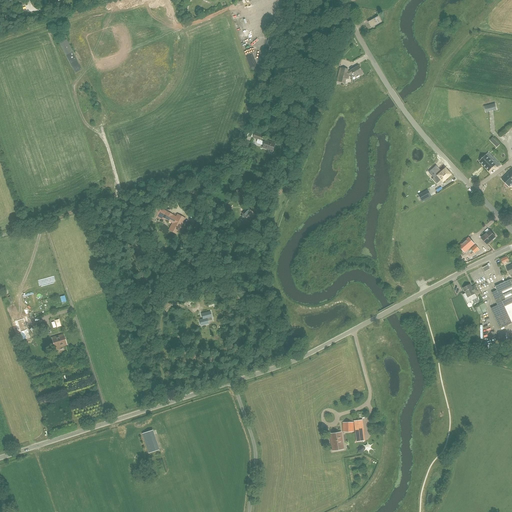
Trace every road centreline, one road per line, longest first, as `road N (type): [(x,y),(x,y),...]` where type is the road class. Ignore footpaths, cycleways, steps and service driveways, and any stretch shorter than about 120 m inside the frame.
road 1 (unclassified): [(89,205),(228,157),(287,0)]
road 2 (unclassified): [(233,381),(299,358),(511,246)]
road 3 (unclassified): [(511,230),(400,107),(340,0)]
road 4 (unclassified): [(0,458),(233,381)]
road 5 (track): [(109,422),(44,221)]
road 6 (unclassified): [(249,511),(255,452),(233,381)]
